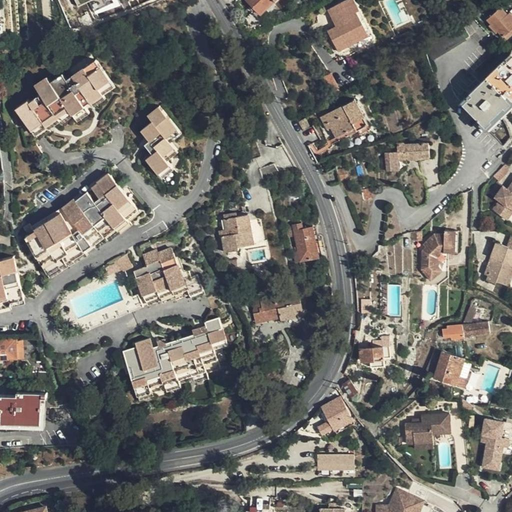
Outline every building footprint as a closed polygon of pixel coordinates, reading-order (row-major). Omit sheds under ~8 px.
[(247,0),(252,4),(256,8),(262,13),(274,0),(247,0)] [(356,0),(344,0),(327,10),(336,26),(328,31),(341,55),(371,39),(357,11),(361,9),(356,0)] [(361,9),(357,11),(371,39),(376,36),(361,9)] [(510,40),(511,37),(511,9),(507,14),(501,9),(490,19),(494,23),(492,26),(499,33),(501,31),(510,40)] [(433,59),(465,38),(458,26),(426,47),(433,59)] [(511,50),(502,60),(505,62),(511,54),(511,50)] [(506,107),(511,101),(511,54),(505,62),(502,60),(470,92),(472,94),(463,103),(482,122),(486,126),(493,121),(490,119),(504,106),(506,107)] [(99,86),(111,78),(97,58),(67,79),(62,83),(57,77),(51,81),(69,107),(73,112),(85,104),(91,100),(103,91),(99,86)] [(333,72),(324,77),(328,86),(338,81),(333,72)] [(63,73),(57,77),(62,83),(67,79),(63,73)] [(48,76),(43,80),(46,84),(51,81),(48,76)] [(116,85),(111,78),(99,86),(103,91),(105,93),(116,85)] [(16,108),(31,130),(43,121),(46,124),(57,115),(69,107),(51,81),(46,84),(43,80),(35,84),(41,93),(30,101),(29,99),(16,108)] [(91,100),(95,106),(107,97),(105,93),(103,91),(91,100)] [(461,101),(463,103),(472,94),(470,92),(461,101)] [(355,126),(358,130),(360,133),(371,127),(355,98),(321,116),(326,124),(329,123),(331,127),(337,136),(355,126)] [(511,104),(511,101),(506,107),(504,106),(490,119),(493,121),(486,126),(482,122),(480,124),(486,130),(511,104)] [(91,112),(85,104),(73,112),(75,114),(78,120),(91,112)] [(159,172),(170,162),(168,160),(163,154),(175,145),(172,141),(167,135),(178,126),(160,105),(149,114),(153,120),(143,129),(148,136),(151,139),(146,144),(153,153),(147,158),(159,172)] [(63,123),(75,114),(73,112),(69,107),(57,115),(61,121),(63,123)] [(49,129),(61,121),(57,115),(46,124),(48,127),(49,129)] [(299,121),(305,129),(311,126),(306,117),(299,121)] [(31,130),(35,136),(48,127),(46,124),(43,121),(31,130)] [(172,141),(183,132),(178,126),(167,135),(172,141)] [(339,140),(358,130),(355,126),(337,136),(339,140)] [(405,143),(405,142),(397,142),(399,159),(430,156),(429,142),(405,143)] [(29,149),(36,160),(43,154),(36,144),(29,149)] [(179,150),(175,145),(163,154),(168,160),(179,150)] [(175,168),(170,162),(159,172),(164,177),(175,168)] [(278,171),(274,164),(261,169),(263,176),(278,171)] [(509,169),(505,165),(494,175),(498,180),(509,169)] [(337,169),(340,181),(349,179),(346,167),(337,169)] [(87,191),(76,200),(65,209),(79,228),(73,232),(61,212),(36,227),(37,229),(26,236),(50,276),(86,254),(84,250),(78,240),(85,235),(92,244),(95,247),(106,239),(108,240),(119,231),(120,232),(131,223),(129,220),(140,211),(109,172),(97,182),(98,183),(93,187),(101,197),(96,202),(87,191)] [(489,192),(495,196),(499,192),(504,185),(498,181),(489,192)] [(511,183),(509,188),(504,185),(499,192),(503,196),(500,200),(493,209),(507,219),(511,212),(511,183)] [(362,189),(362,190),(364,199),(373,198),(370,187),(362,189)] [(63,206),(65,209),(76,200),(74,197),(63,206)] [(65,209),(61,212),(73,232),(79,228),(65,209)] [(228,234),(222,235),(226,251),(239,249),(238,245),(255,242),(249,213),(238,215),(225,218),(227,229),(228,234)] [(293,223),(294,226),(295,235),(298,251),(300,260),(319,256),(313,226),(303,228),(302,222),(293,223)] [(288,236),(295,235),(294,226),(287,228),(288,236)] [(435,233),(431,236),(434,238),(427,246),(424,249),(422,270),(433,280),(444,270),(437,263),(438,258),(443,252),(458,252),(460,230),(446,229),(445,234),(435,233)] [(420,231),(412,231),(413,239),(422,239),(422,231),(420,231)] [(497,241),(491,260),(493,262),(489,275),(487,280),(496,283),(496,281),(508,285),(511,275),(511,234),(508,246),(497,241)] [(84,250),(92,244),(85,235),(78,240),(84,250)] [(425,243),(427,246),(434,238),(431,236),(425,243)] [(144,255),(148,265),(150,272),(142,274),(140,269),(135,271),(148,304),(160,299),(161,301),(175,296),(176,300),(190,294),(192,298),(206,293),(198,274),(192,276),(189,269),(185,270),(181,272),(176,258),(172,248),(159,252),(157,249),(144,255)] [(123,271),(133,267),(128,253),(103,268),(107,275),(123,269),(123,271)] [(0,307),(11,305),(10,302),(25,298),(14,255),(0,258),(0,260),(0,261),(0,307)] [(179,256),(176,258),(181,272),(185,270),(179,256)] [(485,274),(489,275),(493,262),(491,260),(485,274)] [(148,265),(140,269),(142,274),(150,272),(148,265)] [(271,275),(258,273),(256,283),(269,285),(271,275)] [(129,289),(121,292),(124,300),(94,312),(99,325),(144,307),(138,294),(133,296),(129,289)] [(257,322),(270,319),(281,316),(282,319),(296,316),(295,313),(304,311),(299,291),(261,300),(257,302),(255,304),(254,305),(254,309),(257,322)] [(364,297),(366,310),(373,309),(370,296),(364,297)] [(490,327),(488,319),(471,323),(477,309),(470,306),(463,323),(447,325),(447,327),(442,328),(444,338),(452,336),(453,339),(469,335),(468,332),(490,327)] [(124,351),(130,372),(139,398),(153,394),(152,390),(165,386),(166,390),(181,385),(180,382),(193,378),(194,381),(209,377),(206,371),(220,366),(218,360),(225,358),(221,345),(228,343),(219,317),(205,321),(207,325),(193,329),(194,333),(167,342),(165,338),(158,341),(159,345),(160,348),(154,349),(153,347),(150,337),(136,342),(137,346),(124,350),(124,351)] [(376,345),(361,347),(363,360),(364,366),(386,364),(384,345),(391,344),(390,335),(383,335),(383,339),(375,340),(376,345)] [(0,358),(24,357),(24,346),(16,346),(16,338),(0,338),(0,358)] [(120,352),(121,353),(127,373),(130,372),(124,351),(120,352)] [(466,386),(474,361),(443,351),(435,377),(458,384),(458,383),(466,386)] [(358,390),(353,383),(346,387),(351,394),(358,390)] [(47,397),(47,392),(39,392),(18,391),(17,395),(2,394),(2,398),(0,397),(0,422),(43,423),(43,397),(47,397)] [(353,419),(342,399),(334,404),(332,401),(323,406),(323,407),(330,420),(334,427),(335,429),(353,419)] [(451,413),(422,415),(422,423),(406,424),(407,439),(414,439),(415,443),(435,442),(434,434),(452,432),(451,413)] [(505,420),(486,416),(484,433),(486,433),(485,441),(488,441),(485,458),(501,461),(505,443),(501,442),(502,435),(505,420)] [(355,421),(353,419),(335,429),(337,432),(355,421)] [(334,427),(330,420),(319,425),(323,432),(334,427)] [(511,437),(502,435),(501,442),(505,443),(510,444),(511,437)] [(354,451),(318,452),(318,468),(355,467),(354,451)] [(501,461),(485,458),(484,466),(500,468),(501,461)] [(428,488),(412,481),(406,494),(397,491),(390,507),(377,508),(377,511),(415,511),(420,501),(423,502),(428,488)]
